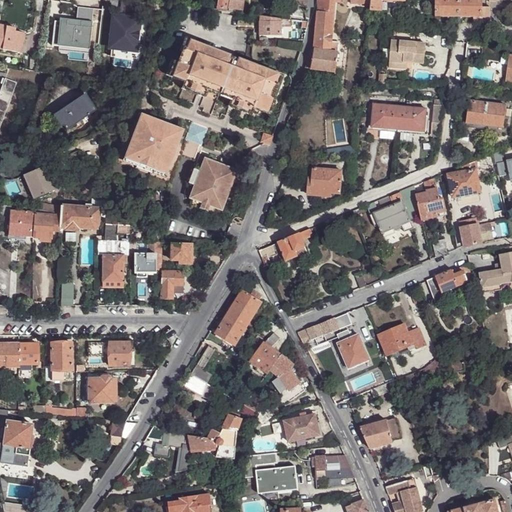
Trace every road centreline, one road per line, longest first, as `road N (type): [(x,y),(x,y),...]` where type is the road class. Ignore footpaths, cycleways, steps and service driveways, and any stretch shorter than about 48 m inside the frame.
road 1 (residential): [(247,248),(308,41),(311,0)]
road 2 (residential): [(289,327),(464,251),(511,241)]
road 3 (residential): [(85,511),(199,323)]
road 4 (residential): [(382,511),(289,327)]
road 5 (residential): [(199,323),(0,321)]
